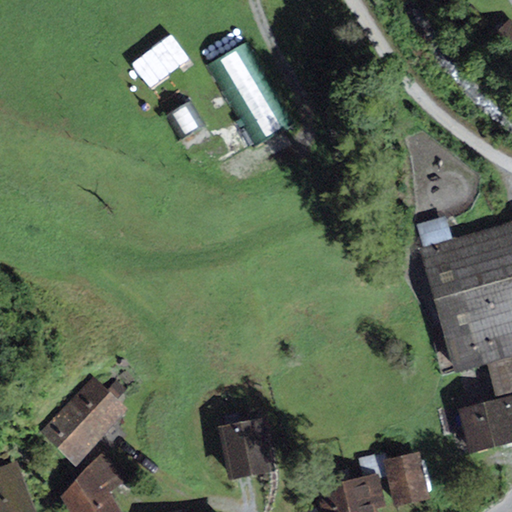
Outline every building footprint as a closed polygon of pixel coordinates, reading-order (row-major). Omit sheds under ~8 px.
[(247,46),(211,67),(256,146),(293,125),(247,46)] [(196,130),(184,109),(170,117),(183,138),(196,130)] [(449,219),(420,228),(459,366),(482,359),(511,350),(511,224),(455,240),(449,219)] [(511,350),(482,359),(493,403),(459,411),(470,453),(511,442),(511,350)] [(127,410),(94,378),(42,432),(75,464),(127,410)] [(261,422),(220,430),(230,479),(270,471),(261,422)] [(118,511),(103,484),(120,472),(104,453),(65,497),(73,511),(118,511)] [(421,459),(386,465),(394,507),(428,501),(421,459)] [(16,466),(0,471),(0,511),(31,511),(32,511),(16,466)] [(370,511),(365,483),(318,492),(322,511),(370,511)]
